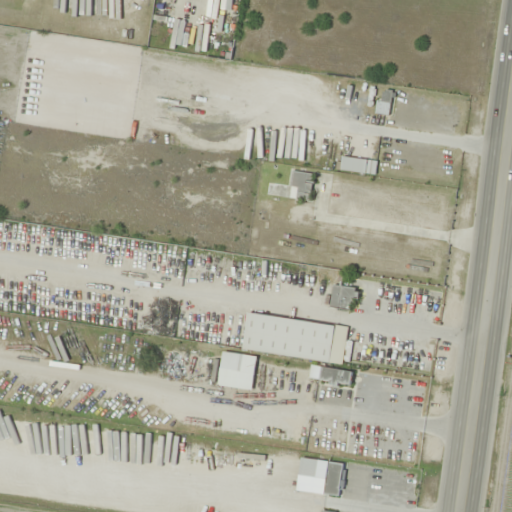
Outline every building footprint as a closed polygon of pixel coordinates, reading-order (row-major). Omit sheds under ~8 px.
[(231,61),(236,33),(211,29),(206,57),(231,61)] [(377,114),(390,116),(393,92),(380,90),(377,114)] [(315,174),(292,171),(290,187),(298,188),(297,199),(312,201),(315,174)] [(356,287),(331,286),(330,309),(355,311),(356,287)] [(348,327),(248,314),(243,351),(343,365),(348,327)] [(253,391),(257,356),(222,352),(218,387),(253,391)] [(351,386),(353,371),(311,366),(309,380),(351,386)] [(319,459),(296,457),(294,476),(317,479),(319,459)] [(344,464),(328,462),(324,496),(340,498),(344,464)]
